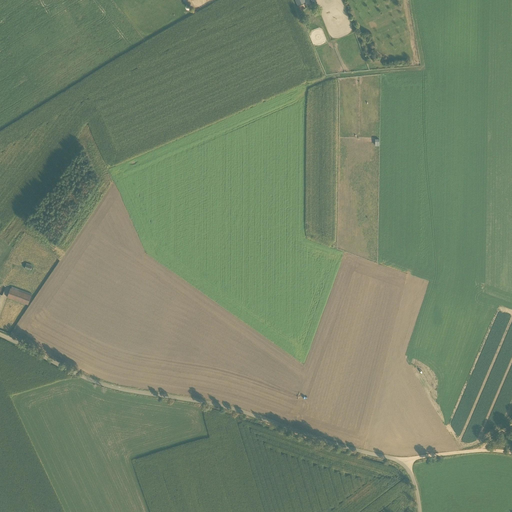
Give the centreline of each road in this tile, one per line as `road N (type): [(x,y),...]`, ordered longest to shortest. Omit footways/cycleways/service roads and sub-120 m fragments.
road 1 (unclassified): [(0,333),(106,385),(239,409),(387,457),(413,478),(420,511)]
road 2 (track): [(410,0),(423,69),(371,73)]
